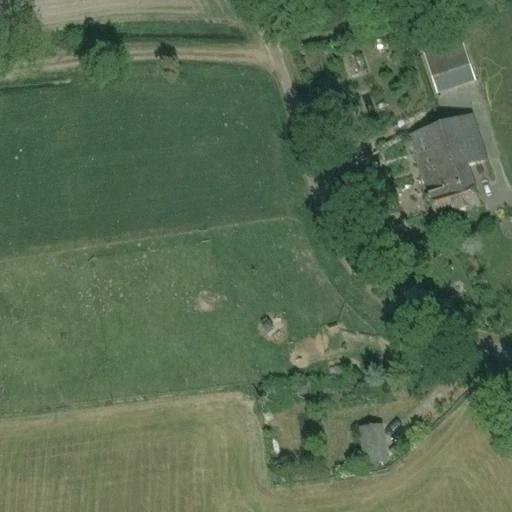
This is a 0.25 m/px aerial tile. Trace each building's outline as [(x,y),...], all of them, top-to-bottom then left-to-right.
[(437,95),(476,82),(463,44),(425,56),(437,95)] [(358,87),(375,80),(370,66),(352,73),(358,87)] [(438,220),(458,213),(478,207),(466,169),(488,162),(473,117),(410,138),(438,220)] [(367,203),(375,229),(402,220),(393,194),(367,203)] [(366,466),(386,464),(382,428),(362,430),(366,466)]
